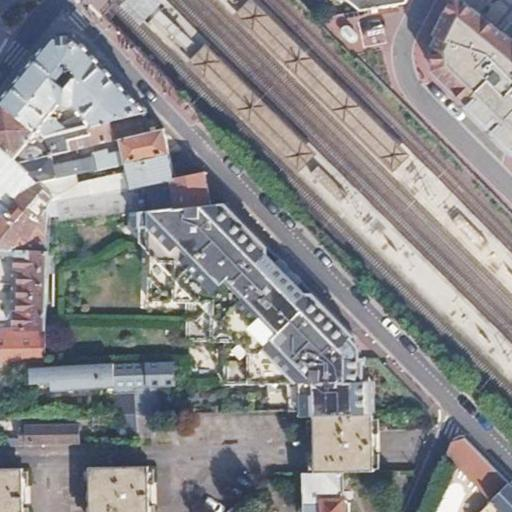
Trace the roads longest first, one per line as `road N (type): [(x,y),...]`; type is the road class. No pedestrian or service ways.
road 1 (residential): [(456,410),(69,0)]
road 2 (residential): [(421,0),(403,46),(412,89),(511,188)]
